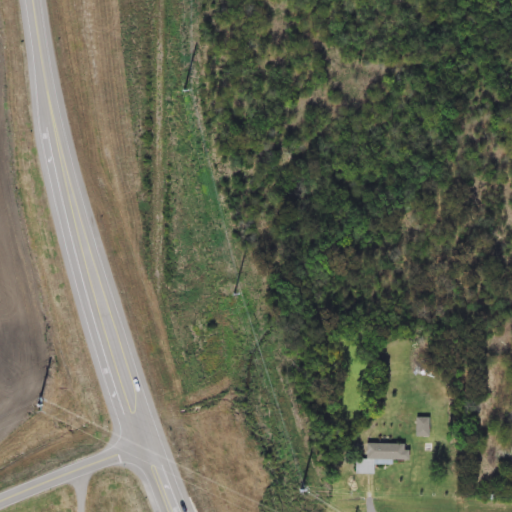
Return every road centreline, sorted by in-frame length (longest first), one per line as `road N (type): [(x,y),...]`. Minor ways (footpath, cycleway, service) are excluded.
road 1 (secondary): [(35,0),(67,199),(131,408),(181,511)]
road 2 (tertiary): [(0,511),(154,455)]
